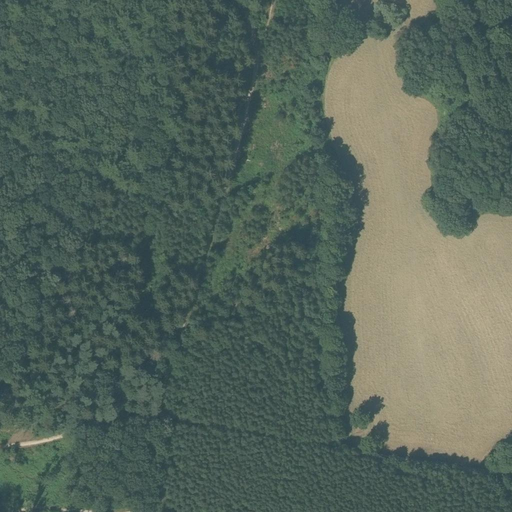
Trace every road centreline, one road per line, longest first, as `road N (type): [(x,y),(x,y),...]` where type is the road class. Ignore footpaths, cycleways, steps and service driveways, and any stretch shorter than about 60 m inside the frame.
road 1 (track): [(21,444),(79,393),(107,355),(159,223),(172,99),(162,0)]
road 2 (track): [(157,420),(250,95),(256,57),(239,0)]
road 3 (track): [(157,420),(344,449)]
road 4 (track): [(344,449),(511,476)]
road 5 (track): [(0,446),(157,420)]
